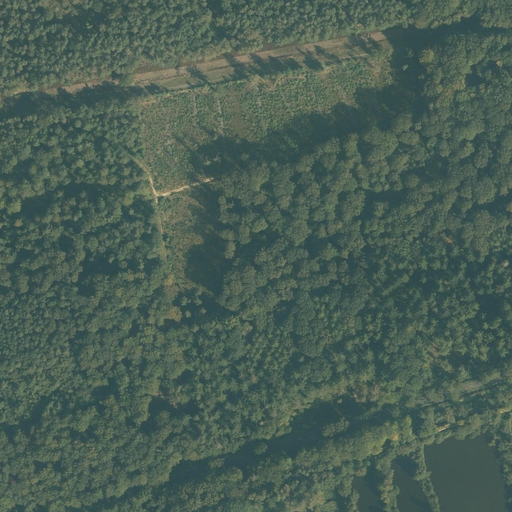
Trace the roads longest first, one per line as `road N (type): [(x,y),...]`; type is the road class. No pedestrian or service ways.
road 1 (track): [(0,120),(511,31)]
road 2 (secondary): [(65,511),(511,373)]
road 3 (track): [(0,126),(48,122),(87,131),(147,172),(199,471)]
road 4 (track): [(155,197),(511,87)]
road 5 (track): [(174,511),(511,408)]
road 6 (track): [(436,108),(493,294)]
